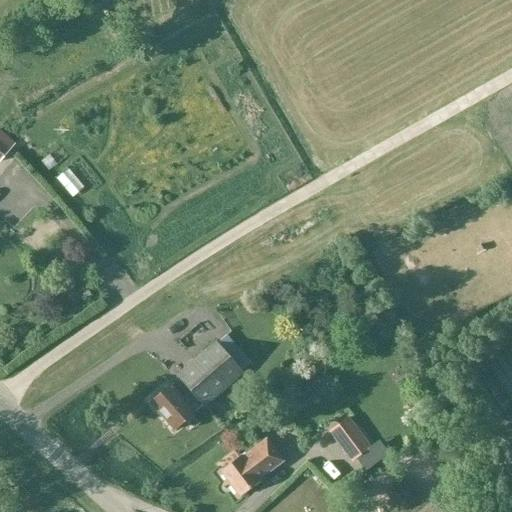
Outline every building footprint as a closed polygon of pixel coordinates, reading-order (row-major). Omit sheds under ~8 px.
[(0,161),(8,152),(0,144),(0,161)] [(244,375),(242,372),(251,364),(227,336),(178,376),(191,393),(184,399),(172,385),(151,402),(174,431),(203,407),(204,408),(244,375)] [(291,396),(299,408),(319,394),(312,382),(291,396)] [(349,418),(329,433),(352,462),(371,447),(349,418)] [(241,457),(221,472),(240,498),(264,480),(262,479),(284,462),(267,440),(243,458),(241,457)] [(383,493),(399,511),(402,511),(415,501),(410,495),(415,491),(403,477),(383,493)]
